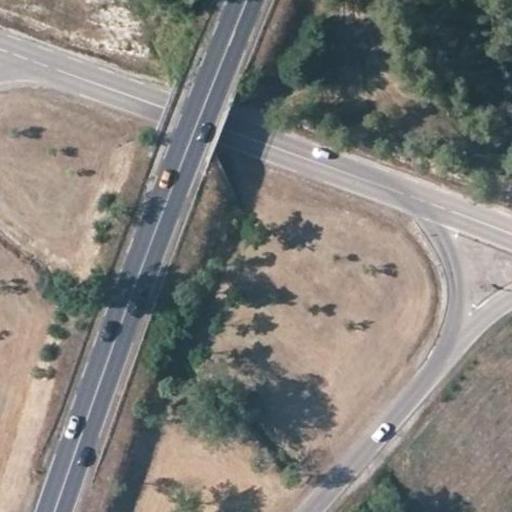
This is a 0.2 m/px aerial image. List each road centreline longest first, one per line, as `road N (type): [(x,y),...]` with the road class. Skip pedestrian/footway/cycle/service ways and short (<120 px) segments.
road 1 (primary): [(53,511),(244,0)]
road 2 (tertiary): [(38,64),(423,201)]
road 3 (primary): [(311,511),(440,362)]
road 4 (primary): [(440,362),(452,333),(455,278),(423,201)]
